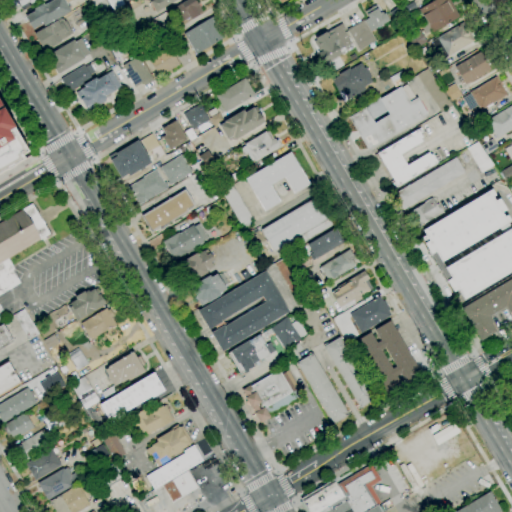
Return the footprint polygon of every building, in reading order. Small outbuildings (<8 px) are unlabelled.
[(23,8),(22,6),(21,7),(16,0),(40,0),(31,5),(30,4),(23,8)] [(33,30),(25,17),(52,0),(70,0),(71,1),(66,4),(71,11),(44,27),(42,24),(33,30)] [(113,11),(106,0),(121,0),(124,4),(113,11)] [(175,0),(156,12),(149,2),(152,0),(175,0)] [(180,24),(171,10),(187,0),(194,0),(197,4),(202,11),(198,13),(199,15),(191,20),(189,18),(180,24)] [(432,32),(419,10),(435,0),(448,0),(459,16),(432,32)] [(363,21),(368,18),(364,12),(375,5),(380,13),(382,12),(383,14),(385,13),(389,20),(370,32),(363,21)] [(397,24),(389,12),(398,6),(406,18),(397,24)] [(195,54),(183,34),(213,16),(226,36),(195,54)] [(63,19),(65,22),(65,21),(72,33),(68,35),(69,36),(60,41),(61,42),(52,47),(44,51),(34,34),(43,28),(43,29),(56,21),(60,18),(63,19)] [(370,32),(375,41),(359,51),(346,30),(363,20),(363,21),(370,32)] [(442,60),(431,42),(463,23),(473,41),(442,60)] [(324,65),(317,54),(320,53),(313,42),(315,41),(314,39),(325,32),(326,33),(341,24),(344,28),(342,29),(352,46),(340,53),(341,55),(324,65)] [(414,49),(407,38),(419,30),(426,42),(414,49)] [(57,75),(51,64),(57,61),(52,52),(73,40),(74,42),(80,39),(89,54),(83,58),(84,59),(57,75)] [(114,59),(108,50),(115,45),(121,55),(114,59)] [(159,76),(148,58),(168,46),(179,65),(159,76)] [(465,85),(454,67),(480,52),(490,70),(465,85)] [(134,87),(122,66),(139,56),(153,81),(144,86),(142,82),(134,87)] [(343,103),(337,94),(338,93),(331,81),(339,76),(338,75),(349,68),(350,70),(360,63),(363,68),(365,67),(371,76),(369,77),(372,82),(363,87),(365,90),(343,103)] [(68,92),(60,79),(83,65),(85,68),(90,65),(95,73),(90,76),(91,78),(68,92)] [(452,105),(441,112),(416,76),(427,68),(452,105)] [(106,98),(105,102),(99,105),(96,104),(95,103),(85,109),(80,99),(83,97),(82,95),(78,98),(75,93),(79,90),(84,87),(83,85),(95,78),(96,80),(105,74),(106,75),(111,71),(121,87),(115,91),(110,94),(110,95),(106,98)] [(395,88),(389,78),(401,71),(406,81),(395,88)] [(479,110),(477,106),(469,111),(462,98),(470,94),(469,93),(496,77),(506,95),(479,110)] [(225,113),(215,96),(244,78),(254,95),(225,113)] [(368,151),(348,118),(365,108),(374,123),(388,115),(379,99),(400,87),(400,88),(406,84),(415,99),(417,98),(428,116),(368,151)] [(443,90),(454,84),(461,96),(450,102),(443,90)] [(0,101),(3,106),(0,107),(0,110),(4,108),(15,127),(14,128),(18,135),(28,152),(22,155),(24,159),(14,165),(15,166),(8,170),(8,169),(0,173),(0,101)] [(190,127),(182,114),(189,111),(188,110),(193,107),(193,108),(199,104),(209,120),(192,130),(190,127)] [(511,129),(496,138),(486,121),(511,105),(511,129)] [(224,121),(243,110),(245,113),(253,108),(253,109),(256,107),(260,114),(260,115),(264,123),(235,140),(232,136),(227,139),(219,126),(224,122),(224,121)] [(218,113),(223,120),(213,126),(209,119),(218,113)] [(174,120),(186,141),(169,151),(162,139),(167,137),(161,127),(174,120)] [(184,131),(190,127),(192,130),(196,138),(190,141),(184,131)] [(397,186),(388,172),(377,153),(421,128),(423,132),(420,134),(422,137),(420,139),(421,142),(400,154),(404,161),(406,166),(428,153),(430,155),(431,154),(434,158),(437,156),(440,161),(397,186)] [(255,162),(253,160),(251,161),(246,153),(244,155),(240,148),(245,146),(244,144),(265,131),(266,133),(268,131),(273,139),(274,138),(275,141),(277,140),(280,144),(278,145),(279,147),(255,162)] [(164,154),(156,159),(151,151),(147,153),(140,140),(151,134),(164,154)] [(482,145),(492,139),(498,149),(489,155),(482,145)] [(121,179),(107,157),(114,153),(114,154),(137,140),(151,163),(129,176),(128,174),(121,179)] [(481,173),(466,149),(477,142),(492,166),(481,173)] [(205,167),(198,156),(207,151),(214,161),(205,167)] [(264,212),(245,179),(290,152),(309,185),(294,194),(284,177),(270,185),(280,202),(264,212)] [(168,185),(167,183),(168,182),(162,171),(160,171),(158,168),(160,168),(160,167),(180,155),(181,155),(182,154),(184,157),(182,158),(189,169),(190,169),(192,171),(190,172),(191,173),(185,176),(186,177),(176,183),(176,182),(170,185),(170,184),(168,185)] [(402,209),(393,194),(455,157),(464,173),(402,209)] [(511,166),(511,167),(511,177),(505,182),(500,173),(511,166)] [(139,206),(134,198),(132,199),(129,195),(130,194),(127,188),(142,179),(142,178),(156,169),(163,183),(165,182),(167,185),(165,186),(167,189),(139,206)] [(243,229),(221,192),(232,185),(254,222),(243,229)] [(150,232),(141,216),(185,189),(195,206),(187,210),(188,212),(159,229),(158,228),(150,232)] [(511,271),(464,300),(458,290),(453,292),(448,283),(446,284),(427,252),(428,251),(424,244),(429,241),(427,239),(423,241),(421,238),(425,235),(422,230),(491,190),(495,195),(492,197),(495,201),(499,199),(506,210),(501,213),(504,217),(506,215),(510,221),(507,223),(510,227),(511,225),(511,271)] [(273,252),(260,230),(316,197),(332,225),(305,242),(301,236),(273,252)] [(419,227),(410,212),(423,203),(431,198),(436,205),(438,204),(443,212),(419,227)] [(0,222),(32,204),(49,234),(8,259),(14,269),(12,270),(20,283),(0,295),(0,222)] [(173,261),(162,242),(178,233),(192,225),(193,227),(198,224),(207,238),(202,241),(203,243),(196,247),(198,250),(188,256),(186,253),(173,261)] [(315,259),(306,245),(335,227),(344,242),(315,259)] [(187,282),(177,266),(186,260),(186,259),(196,253),(197,255),(207,249),(214,260),(210,262),(213,267),(206,271),(207,272),(193,281),(193,279),(187,282)] [(328,282),(319,267),(349,249),(355,259),(352,261),(355,265),(328,282)] [(287,286),(274,263),(285,257),(298,280),(287,286)] [(221,352),(210,333),(216,330),(214,326),(208,330),(197,311),(265,271),(289,312),(221,352)] [(341,311),(331,295),(332,294),(331,292),(337,288),(364,271),(368,279),(366,280),(372,288),(369,290),(369,291),(360,296),(362,299),(341,311)] [(201,307),(196,298),(197,298),(191,288),(199,283),(199,282),(209,275),(210,277),(216,274),(226,291),(220,295),(207,303),(201,307)] [(480,341),(461,309),(511,279),(511,315),(510,312),(508,313),(505,307),(489,317),(492,323),(491,324),(496,332),(480,341)] [(76,321),(68,308),(71,307),(69,304),(76,300),(74,297),(83,291),(84,293),(88,291),(89,292),(94,289),(94,290),(97,288),(101,296),(105,304),(76,321)] [(360,333),(349,315),(379,296),(382,301),(384,300),(389,309),(387,310),(390,315),(360,333)] [(90,340),(80,324),(106,308),(107,310),(109,309),(113,316),(111,317),(116,325),(90,340)] [(28,341),(13,316),(24,309),(39,334),(28,341)] [(270,329),(286,318),(290,324),(297,320),(307,334),(300,338),(300,339),(285,350),(270,329)] [(380,341),(374,330),(390,321),(421,374),(405,384),(399,374),(395,367),(384,348),(380,341)] [(0,349),(0,325),(3,324),(13,342),(0,349)] [(396,376),(402,386),(386,396),(354,342),(370,333),(376,343),(380,350),(392,369),(396,376)] [(53,359),(42,341),(53,335),(58,343),(55,345),(61,354),(53,359)] [(274,351),(252,364),(254,366),(244,372),(244,371),(240,374),(228,353),(230,352),(230,351),(247,341),(248,342),(259,335),(265,345),(269,343),(274,351)] [(360,408),(323,347),(339,337),(376,398),(360,408)] [(376,343),(380,341),(384,348),(380,350),(376,343)] [(294,362),(286,350),(298,343),(302,350),(297,353),(300,358),(294,362)] [(114,386),(104,370),(108,368),(107,367),(132,352),(144,372),(135,378),(134,376),(121,383),(121,382),(114,386)] [(332,425),(296,363),(312,353),(348,415),(332,425)] [(0,394),(0,367),(8,363),(19,383),(0,394)] [(242,391),(260,422),(296,401),(291,392),(281,374),(278,370),(242,391)] [(291,392),(281,374),(287,371),(298,389),(291,392)] [(38,381),(43,394),(62,386),(57,373),(38,381)] [(111,424),(99,405),(153,373),(164,391),(152,398),(151,397),(124,413),(125,415),(111,424)] [(84,410),(70,385),(84,376),(99,401),(84,410)] [(2,423),(0,419),(0,403),(27,388),(36,403),(2,423)] [(147,435),(144,431),(139,435),(129,417),(144,409),(146,412),(149,410),(150,412),(162,406),(162,407),(165,405),(172,419),(170,421),(171,422),(147,435)] [(12,438),(4,425),(27,411),(30,416),(33,414),(37,421),(32,425),(33,427),(20,436),(18,433),(12,438)] [(158,467),(151,455),(149,456),(145,450),(151,447),(150,446),(157,442),(155,439),(171,430),(172,431),(178,427),(179,428),(182,426),(192,443),(189,444),(189,445),(181,450),(182,452),(177,455),(176,454),(169,457),(170,459),(158,467)] [(113,460),(100,436),(111,430),(125,453),(113,460)] [(25,462),(15,446),(40,431),(49,447),(25,462)] [(161,485),(153,490),(145,476),(184,454),(183,451),(193,445),(202,461),(187,470),(161,485)] [(34,481),(24,464),(50,449),(60,466),(34,481)] [(65,454),(74,449),(81,461),(73,467),(65,454)] [(101,491),(92,477),(114,464),(122,479),(101,491)] [(352,511),(336,485),(344,480),(343,477),(343,475),(346,474),(347,475),(349,478),(352,475),(351,473),(351,471),(353,469),(355,470),(357,473),(371,464),(381,481),(371,487),(380,503),(379,503),(364,511),(352,511)] [(46,501),(40,491),(41,490),(37,483),(62,469),(63,469),(66,467),(71,475),(74,473),(79,481),(46,501)] [(187,470),(198,488),(171,503),(161,485),(187,470)] [(88,497),(80,483),(90,477),(98,491),(88,497)] [(352,511),(307,511),(300,499),(333,479),(336,485),(352,511)] [(77,511),(55,511),(52,507),(48,502),(77,485),(89,505),(77,511)] [(454,511),(489,491),(501,511),(454,511)] [(364,511),(379,503),(384,510),(382,511),(364,511)]
